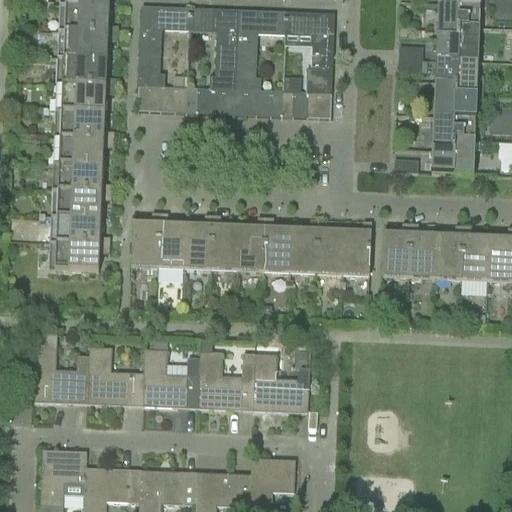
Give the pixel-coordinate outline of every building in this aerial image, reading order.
[(59,0),(59,11),(109,13),(109,0),(59,0)] [(437,0),(438,9),(480,11),(480,0),(437,0)] [(438,9),(436,44),(457,44),(458,32),(479,33),(480,11),(438,9)] [(58,24),(58,37),(118,40),(118,32),(108,32),(109,13),(59,11),(59,12),(65,12),(64,24),(58,24)] [(188,38),(189,14),(140,13),(137,92),(149,93),(161,93),(162,93),(162,81),(157,81),(159,37),(188,38)] [(234,96),(237,16),(189,14),(188,38),(214,39),(212,83),(207,83),(206,95),(210,95),(222,96),(234,96)] [(284,42),(285,18),(237,16),(234,96),(246,97),(258,97),(258,85),(253,85),(255,41),(284,42)] [(285,18),(284,42),(309,43),(311,43),(310,75),(305,75),(304,99),(306,99),(318,99),(330,100),(333,20),(332,20),(285,18)] [(436,44),(435,66),(478,67),(479,33),(458,32),(457,44),(436,44)] [(57,63),(56,64),(107,66),(107,48),(117,48),(118,40),(58,37),(57,51),(63,51),(63,63),(57,63)] [(398,76),(416,77),(418,52),(400,51),(398,76)] [(56,77),(55,90),(115,93),(116,85),(106,84),(107,66),(56,64),(56,65),(62,65),(62,77),(56,77)] [(435,66),(434,88),(456,89),(455,101),(476,102),(478,67),(435,66)] [(173,81),(172,94),(173,94),(184,94),(185,82),(173,81)] [(283,83),(282,98),(294,98),(299,99),(300,84),(283,83)] [(434,88),(433,122),(475,124),(476,102),(455,101),(456,89),(434,88)] [(54,116),(54,117),(104,119),(105,100),(115,101),(115,93),(55,90),(55,104),(61,104),(60,116),(54,116)] [(149,93),(137,92),(136,116),(148,117),(149,93)] [(161,93),(149,93),(148,117),(160,117),(161,93)] [(172,94),(162,93),(161,93),(160,117),(172,118),(173,94),(172,94)] [(184,94),(173,94),(172,118),(185,118),(185,94),(184,94)] [(197,119),(198,95),(185,94),(185,118),(197,119)] [(209,119),(210,95),(206,95),(198,95),(197,119),(209,119)] [(221,120),(222,96),(210,95),(209,119),(221,120)] [(233,120),(234,96),(222,96),(221,120),(233,120)] [(246,97),(234,96),(233,120),(245,121),(246,97)] [(245,121),(257,121),(258,97),(246,97),(245,121)] [(257,121),(269,122),(270,98),(258,97),(257,121)] [(269,122),(281,122),(282,98),(270,98),(269,122)] [(281,122),(293,123),(294,98),(282,98),(281,122)] [(293,123),(305,123),(306,99),(302,99),(294,98),(293,123)] [(305,123),(317,124),(318,99),(306,99),(305,123)] [(318,99),(317,124),(329,124),(330,100),(318,99)] [(54,130),(53,144),(114,146),(114,138),(104,138),(104,119),(54,117),(54,118),(60,118),(60,130),(54,130)] [(433,122),(432,156),(453,157),(454,145),(474,146),(475,124),(433,122)] [(11,129),(11,141),(17,141),(22,135),(18,129),(11,129)] [(52,169),(52,170),(102,172),(103,161),(103,154),(113,154),(114,146),(53,144),(53,157),(59,157),(58,169),(52,169)] [(453,157),(432,156),(431,178),(473,181),(474,146),(454,145),(453,157)] [(393,165),(393,176),(417,177),(418,166),(393,165)] [(51,182),(51,196),(110,198),(110,190),(102,190),(102,172),(52,170),(52,171),(58,171),(57,183),(51,182)] [(50,222),(99,224),(100,206),(110,206),(110,198),(51,196),(50,210),(56,210),(56,222),(50,222)] [(130,272),(155,273),(158,219),(150,219),(149,228),(131,228),(130,272)] [(155,273),(182,274),(184,230),(165,229),(166,220),(158,219),(155,273)] [(182,274),(209,275),(211,221),(203,221),(202,231),(184,230),(182,274)] [(209,275),(235,276),(237,233),(219,232),(219,222),(211,221),(209,275)] [(49,235),(49,249),(108,251),(108,243),(99,243),(99,224),(50,222),(50,223),(56,223),(55,235),(49,235)] [(235,276),(262,277),(264,224),(256,224),(256,233),(237,233),(235,276)] [(262,277),(288,279),(290,235),(272,234),(272,224),(264,224),(262,277)] [(288,279),(314,280),(317,226),(309,226),(308,236),(290,235),(288,279)] [(314,280),(341,281),(343,237),(324,236),(325,226),(317,226),(314,280)] [(343,237),(341,281),(368,282),(370,228),(361,228),(361,238),(343,237)] [(380,283),(406,284),(409,230),(401,230),(400,240),(382,239),(380,283)] [(406,284),(433,285),(435,241),(416,240),(417,230),(409,230),(406,284)] [(433,285),(460,286),(462,232),(454,231),(453,242),(435,241),(433,285)] [(460,286),(486,288),(488,243),(470,242),(470,232),(462,232),(460,286)] [(486,288),(511,288),(511,234),(507,234),(506,244),(488,243),(486,288)] [(48,275),(47,276),(98,278),(98,259),(108,259),(108,251),(49,249),(48,263),(54,263),(54,275),(48,275)] [(486,288),(460,286),(459,300),(486,301),(486,288)] [(261,311),(261,320),(270,320),(271,311),(261,311)] [(472,320),(472,328),(484,328),(484,320),(472,320)] [(33,351),(31,407),(67,409),(67,406),(87,407),(88,362),(82,362),(76,367),(76,376),(55,375),(56,352),(57,341),(56,341),(54,341),(34,340),(33,351)] [(148,347),(148,355),(166,356),(166,348),(148,347)] [(199,348),(199,358),(200,358),(211,358),(211,348),(199,348)] [(122,408),(142,409),(143,379),(111,378),(112,354),(89,353),(88,362),(87,407),(86,410),(87,410),(122,411),(122,408)] [(142,409),(142,412),(177,413),(177,411),(197,412),(199,365),(187,365),(186,372),(166,371),(167,356),(166,356),(148,355),(146,355),(145,355),(144,355),(143,379),(142,409)] [(211,358),(200,358),(199,358),(199,365),(197,412),(197,414),(232,416),(232,413),(252,414),(255,360),(242,359),(241,383),(221,382),(222,358),(211,358)] [(252,414),(252,416),(288,418),(288,415),(308,416),(309,374),(299,373),(296,385),(276,385),(277,361),(255,360),(252,414)] [(42,456),(39,511),(62,511),(63,501),(83,502),(84,490),(84,473),(86,473),(86,460),(85,460),(77,460),(77,457),(42,456)] [(250,483),(248,511),(271,511),(272,498),(293,499),(295,469),(286,468),(286,466),(251,464),(250,483)] [(120,475),(86,473),(84,473),(84,490),(82,511),(105,511),(106,507),(138,509),(139,479),(120,478),(120,475)] [(138,509),(138,511),(161,511),(161,510),(193,511),(195,481),(175,480),(175,477),(140,476),(139,479),(138,509)] [(248,511),(250,483),(230,482),(230,479),(195,478),(195,481),(193,511),(216,511),(220,511),(248,511)]
